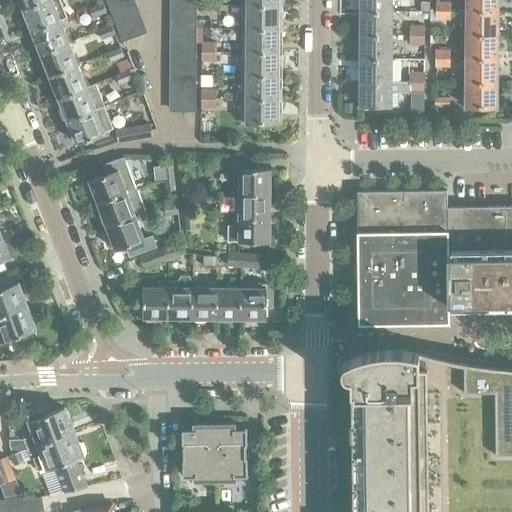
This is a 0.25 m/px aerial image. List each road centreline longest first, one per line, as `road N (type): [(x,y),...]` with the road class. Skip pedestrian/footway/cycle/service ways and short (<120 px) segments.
road 1 (residential): [(105,340),(22,138)]
road 2 (residential): [(308,373),(316,338),(318,162)]
road 3 (residential): [(318,162),(511,163)]
road 4 (residential): [(318,162),(318,0)]
road 5 (residential): [(154,374),(308,373)]
road 6 (residential): [(308,373),(309,511)]
road 7 (residential): [(163,511),(154,374)]
